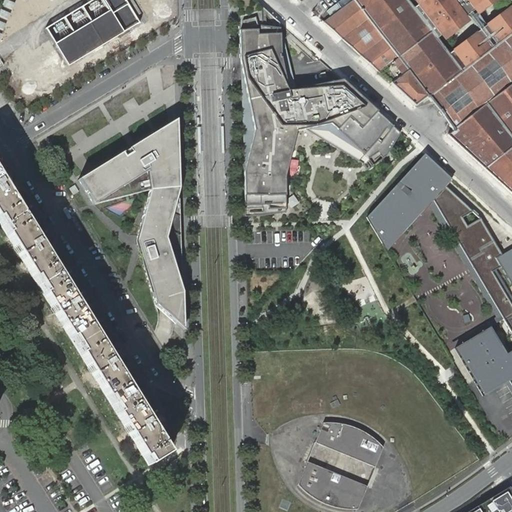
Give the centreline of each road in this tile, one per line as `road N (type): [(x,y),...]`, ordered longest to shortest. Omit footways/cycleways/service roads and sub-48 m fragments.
road 1 (residential): [(242,511),(225,35)]
road 2 (residential): [(189,38),(200,402)]
road 3 (residential): [(12,142),(154,373),(200,402)]
road 4 (residential): [(277,0),(511,214)]
road 5 (residential): [(189,38),(12,142)]
